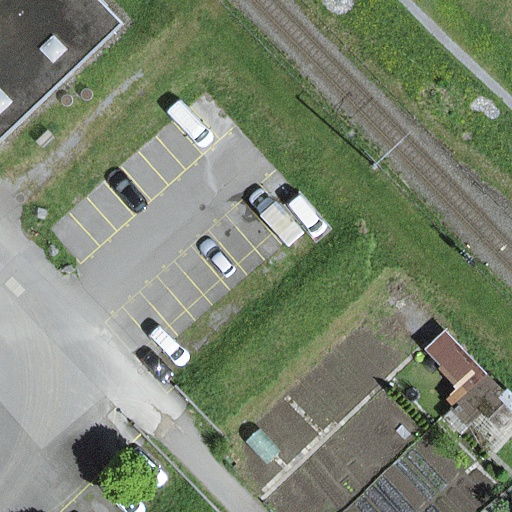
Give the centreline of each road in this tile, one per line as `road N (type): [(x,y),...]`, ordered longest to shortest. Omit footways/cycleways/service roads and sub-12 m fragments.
road 1 (track): [(0,209),(175,43)]
road 2 (residential): [(0,247),(141,404)]
